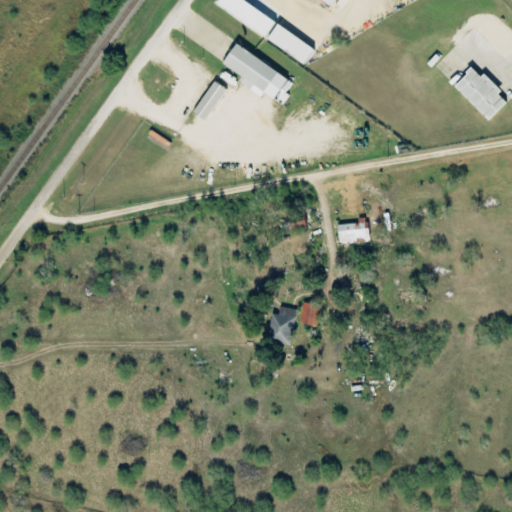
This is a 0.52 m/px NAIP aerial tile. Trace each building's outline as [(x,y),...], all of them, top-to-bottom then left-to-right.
[(278,24),(246,0),(222,0),(220,3),(266,39),(278,24)] [(308,64),(317,48),(278,26),(269,43),(308,64)] [(295,82),(239,45),(225,65),(246,79),(243,84),(263,98),(265,94),(284,106),(291,96),(287,93),(295,82)] [(485,75),(483,77),(475,69),(456,87),(490,122),(511,102),(485,75)] [(291,230),(307,229),(306,215),(290,215),(291,230)] [(340,226),(341,245),(371,243),(370,224),(340,226)] [(322,306),(304,304),(302,325),(319,327),(322,306)] [(273,315),(270,340),(294,343),(297,310),(281,308),(281,316),(273,315)]
